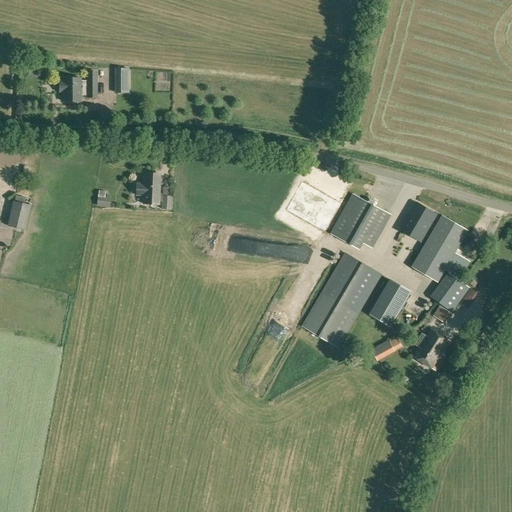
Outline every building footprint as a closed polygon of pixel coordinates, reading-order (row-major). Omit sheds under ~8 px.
[(128,93),(128,69),(116,69),(116,93),(128,93)] [(96,97),(96,72),(87,72),(87,80),(80,80),(80,78),(63,78),(63,81),(59,81),(59,91),(63,91),(63,101),(80,101),(80,92),(87,92),(87,98),(96,97)] [(159,205),(160,174),(144,174),(144,184),(135,184),(135,185),(136,185),(136,195),(143,195),(143,204),(159,205)] [(109,208),(110,197),(105,196),(105,191),(98,190),(97,197),(96,206),(109,208)] [(373,249),(392,214),(353,194),(330,233),(361,250),(364,244),(373,249)] [(172,196),(162,196),(161,209),(171,210),(172,196)] [(25,230),(31,205),(13,201),(7,226),(25,230)] [(437,211),(417,201),(402,228),(421,239),(437,211)] [(438,282),(468,230),(442,215),(412,267),(438,282)] [(339,348),(359,315),(383,275),(345,252),(301,326),(339,348)] [(457,277),(469,262),(459,254),(447,269),(457,277)] [(449,272),(431,296),(452,312),(470,288),(449,272)] [(412,292),(391,280),(370,315),(391,328),(412,292)] [(419,347),(413,356),(436,371),(446,355),(443,354),(451,341),(431,328),(426,336),(423,334),(416,345),(419,347)] [(378,361),(395,351),(389,340),(371,349),(378,361)]
